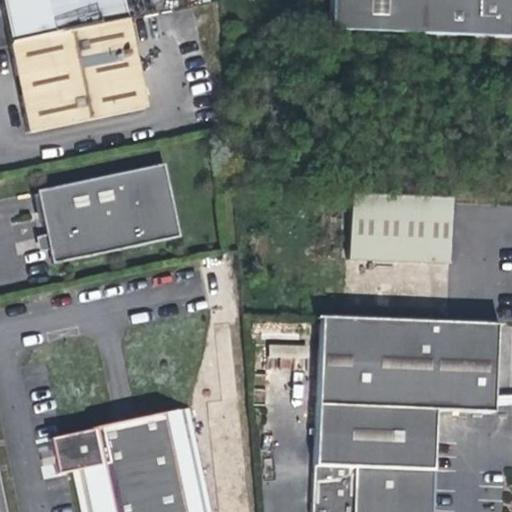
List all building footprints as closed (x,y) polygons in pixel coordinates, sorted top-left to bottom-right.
[(0,0),(0,22),(4,43),(122,18),(117,0),(0,0)] [(324,0),(323,32),(506,39),(507,0),(324,0)] [(122,18),(4,43),(15,94),(23,132),(141,107),(122,18)] [(159,164),(31,191),(40,229),(47,264),(174,237),(159,164)] [(448,230),(449,201),(345,196),(343,267),(447,271),(448,230)] [(494,327),(323,319),(314,511),(428,511),(429,498),(430,472),(435,473),(437,408),(490,411),(494,327)] [(202,511),(185,425),(183,426),(182,424),(66,448),(67,450),(46,454),(48,466),(53,489),(73,485),(78,511),(202,511)]
